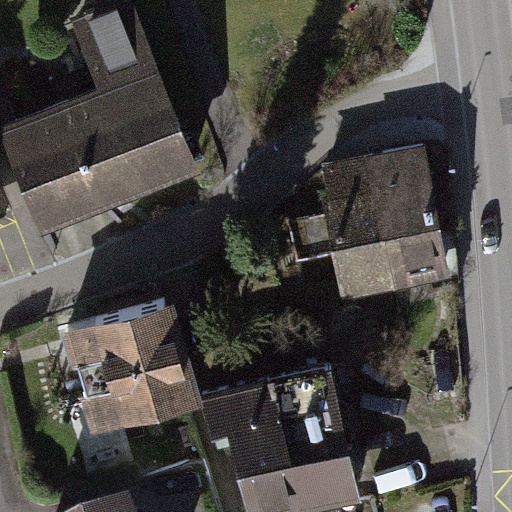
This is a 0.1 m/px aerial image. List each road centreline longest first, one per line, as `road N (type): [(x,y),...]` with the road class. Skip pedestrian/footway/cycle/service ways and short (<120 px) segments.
road 1 (residential): [(0,304),(160,246),(235,204),(363,109),(495,72)]
road 2 (secondary): [(511,268),(495,72)]
